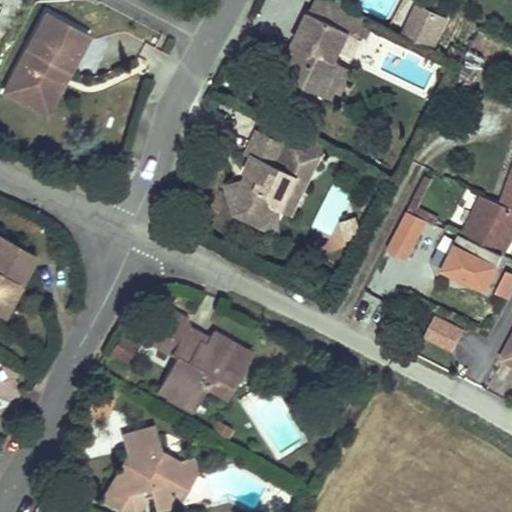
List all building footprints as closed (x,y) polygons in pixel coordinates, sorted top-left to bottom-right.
[(44,0),(6,70),(34,85),(51,54),(65,62),(86,23),(44,0)] [(366,22),(321,0),(313,18),(303,13),(288,43),(294,46),(288,58),(278,78),(317,98),(334,65),(329,63),(334,51),(343,34),(356,41),(366,22)] [(321,0),(309,0),(303,13),(313,18),(321,0)] [(429,48),(443,19),(416,5),(402,35),(429,48)] [(356,41),(343,34),(334,51),(348,58),(356,41)] [(294,46),(288,43),(282,55),(288,58),(294,46)] [(34,85),(6,70),(0,81),(42,104),(65,62),(51,54),(34,85)] [(346,71),(334,65),(317,98),(330,104),(346,71)] [(289,216),(325,148),(289,130),(281,144),(254,130),(242,153),(251,158),(243,174),(245,175),(242,181),(228,206),(227,210),(257,227),(269,205),(279,210),(289,216)] [(511,210),(511,173),(501,196),(482,187),(478,194),(511,210)] [(228,206),(242,181),(220,186),(228,206)] [(498,251),(511,221),(511,210),(478,194),(460,233),(498,251)] [(269,205),(257,227),(267,232),(279,210),(269,205)] [(404,216),(387,251),(405,259),(422,225),(404,216)] [(363,238),(357,220),(345,223),(350,242),(363,238)] [(0,303),(17,272),(37,247),(0,227),(0,303)] [(482,285),(498,251),(460,233),(444,267),(482,285)] [(17,272),(0,303),(0,309),(8,313),(28,279),(17,272)] [(511,291),(511,274),(506,272),(495,294),(508,300),(511,291)] [(178,355),(158,390),(195,411),(210,383),(231,394),(244,369),(229,360),(241,337),(216,323),(210,334),(204,345),(195,340),(201,329),(188,322),(185,314),(180,311),(175,309),(170,309),(165,311),(160,314),(157,317),(154,322),(145,338),(178,355)] [(452,353),(462,331),(433,317),(422,339),(452,353)] [(210,334),(201,329),(195,340),(204,345),(210,334)] [(511,336),(501,358),(511,363),(511,336)] [(126,365),(135,345),(118,338),(109,357),(126,365)] [(239,423),(226,415),(218,427),(231,436),(239,423)] [(125,451),(100,492),(133,511),(135,511),(144,498),(143,488),(149,487),(156,510),(181,503),(176,486),(184,484),(195,462),(190,446),(174,452),(159,441),(150,420),(119,433),(125,451)]
